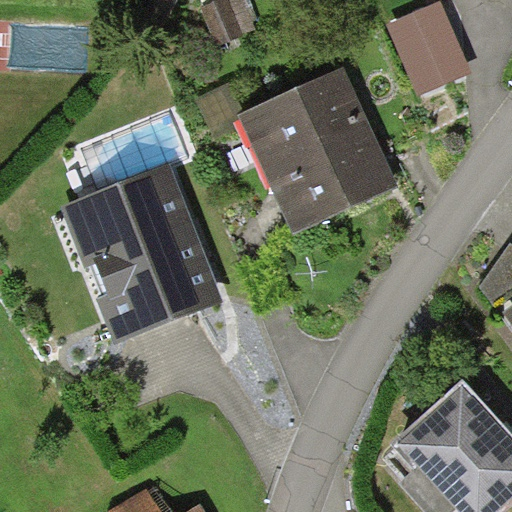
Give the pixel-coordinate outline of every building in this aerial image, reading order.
[(222,4),(199,13),(213,51),(236,42),(222,4)] [(455,11),(399,33),(427,107),(484,85),(455,11)] [(338,74),(234,122),(289,240),(393,191),(338,74)] [(165,171),(57,211),(108,348),(216,308),(165,171)] [(511,246),(511,247),(483,289),(511,327),(511,246)] [(500,511),(511,502),(511,449),(457,384),(396,435),(424,469),(400,489),(418,511),(440,511),(446,507),(450,511),(500,511)] [(166,511),(154,491),(118,511),(194,511),(192,509),(186,511),(166,511)]
